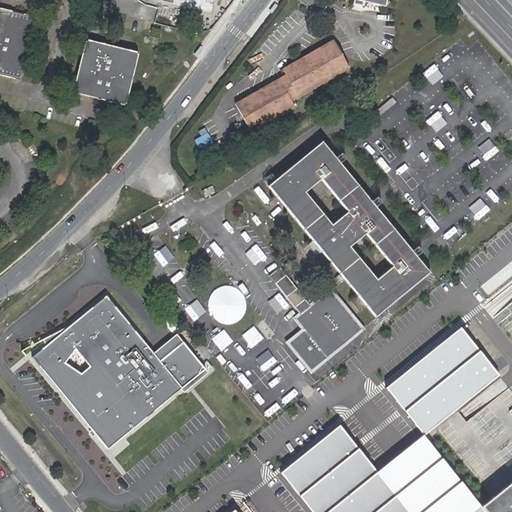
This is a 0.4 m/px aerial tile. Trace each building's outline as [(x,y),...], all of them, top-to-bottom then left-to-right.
[(275,3),(270,11),(273,13),(278,5),(275,3)] [(2,13),(2,9),(0,8),(0,74),(21,79),(37,17),(11,11),(10,14),(2,13)] [(151,37),(158,38),(160,30),(153,28),(151,37)] [(124,103),(136,49),(85,36),(72,90),(124,103)] [(350,68),(334,40),(281,71),(283,76),(235,104),(252,132),(299,106),(295,100),(350,68)] [(198,57),(204,49),(201,47),(195,54),(198,57)] [(269,182),(313,237),(323,249),(342,273),(345,277),(357,292),(367,303),(377,316),(431,270),(324,138),(269,182)] [(313,237),(307,242),(316,254),(323,249),(313,237)] [(276,262),(265,270),(300,313),(301,313),(304,310),(313,321),(305,328),(288,341),(312,369),(363,327),(331,288),(345,277),(342,273),(308,301),(276,262)] [(234,338),(256,318),(218,274),(196,293),(234,338)] [(367,303),(357,292),(350,298),(360,309),(367,303)] [(106,296),(62,333),(43,340),(46,346),(32,357),(108,450),(181,389),(206,369),(181,340),(158,359),(154,353),(106,296)] [(295,317),(305,328),(313,321),(304,310),(301,313),(300,313),(295,317)] [(460,327),(385,387),(424,436),(499,375),(460,327)] [(177,334),(154,353),(158,359),(181,340),(177,334)] [(208,372),(206,369),(181,389),(184,393),(208,372)] [(511,511),(511,390),(501,377),(437,429),(457,454),(454,456),(466,471),(469,469),(493,498),(482,507),(483,508),(485,511),(511,511)] [(409,511),(339,425),(280,472),(311,511),(409,511)]
